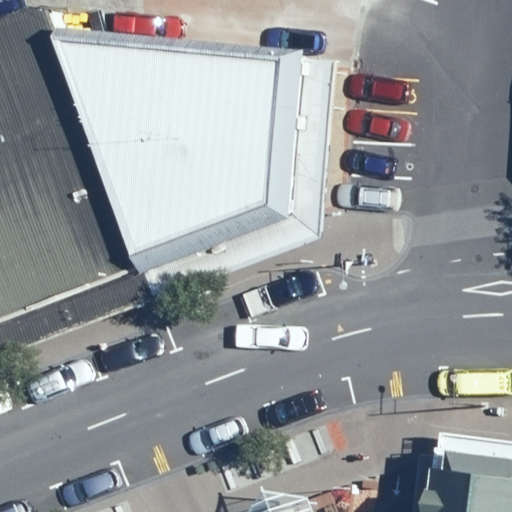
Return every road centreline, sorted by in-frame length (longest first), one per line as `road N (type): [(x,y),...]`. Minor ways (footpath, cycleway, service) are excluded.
road 1 (residential): [(0,464),(360,330),(458,317)]
road 2 (residential): [(458,317),(491,0)]
